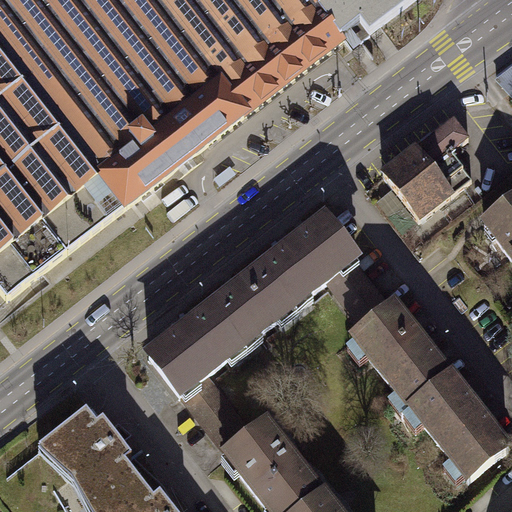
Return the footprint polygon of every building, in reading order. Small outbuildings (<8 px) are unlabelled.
[(0,0),(0,279),(21,306),(436,0),(0,0)] [(456,121),(389,173),(434,231),(472,202),(447,169),(476,147),(456,121)] [(511,203),(489,224),(511,252),(511,203)] [(162,360),(198,411),(382,272),(341,224),(162,360)] [(423,417),(472,380),(417,309),(369,347),(423,417)] [(486,497),(511,473),(511,429),(472,380),(423,417),(486,497)] [(96,428),(87,417),(48,447),(99,511),(173,511),(161,496),(153,502),(125,465),(132,459),(104,422),(96,428)] [(277,511),(330,511),(344,501),(288,433),(239,469),(277,511)] [(353,511),(344,501),(330,511),(353,511)]
